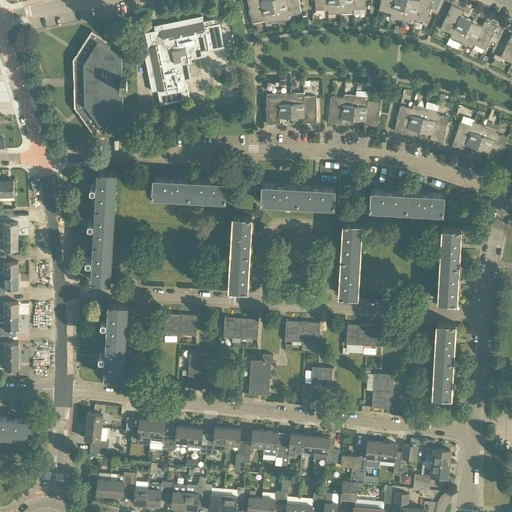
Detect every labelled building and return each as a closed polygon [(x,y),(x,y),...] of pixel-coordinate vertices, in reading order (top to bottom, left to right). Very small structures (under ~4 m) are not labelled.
[(266,24),(261,1),(260,0),(247,0),(252,23),(264,21),(265,24),(266,24)] [(264,0),(261,1),(266,24),(277,21),(272,0),(264,0)] [(289,19),(284,0),(272,0),(277,21),(289,19)] [(284,0),(289,19),(288,15),(301,13),(298,0),(284,0)] [(329,14),(328,0),(315,0),(315,11),(328,10),(328,14),(329,14)] [(328,0),(329,14),(340,14),(339,0),(328,0)] [(339,0),(340,14),(352,13),(351,0),(339,0)] [(351,0),(352,13),(353,13),(353,9),(365,9),(364,0),(351,0)] [(390,17),(390,18),(394,0),(381,0),(379,11),(390,14),(390,17)] [(402,20),(407,0),(394,0),(390,18),(402,20)] [(419,0),(417,0),(407,0),(402,20),(413,23),(419,0)] [(419,0),(413,23),(414,23),(415,20),(427,23),(432,0),(419,0)] [(440,29),(451,34),(452,34),(461,16),(463,11),(452,5),(440,29)] [(160,29),(156,30),(145,33),(148,47),(143,48),(152,91),(157,90),(160,105),(189,99),(186,80),(190,79),(188,64),(192,63),(191,59),(205,56),(204,51),(224,47),(219,23),(218,18),(203,21),(202,16),(159,25),(160,29)] [(450,37),(461,43),(471,21),(461,16),(452,34),(451,34),(450,37)] [(472,48),(474,45),(473,44),(482,26),(471,21),(461,43),(472,48)] [(474,45),(485,50),(496,27),(484,21),(482,26),(473,44),(474,45)] [(82,113),(80,115),(94,135),(114,121),(111,117),(123,108),(123,89),(128,89),(127,75),(122,75),(122,56),(109,47),(112,43),(92,30),(78,51),(81,53),(78,56),(76,54),(73,59),(74,79),(77,79),(77,88),(74,88),(74,107),(78,112),(80,110),(82,113)] [(500,57),(511,63),(511,62),(511,34),(500,57)] [(475,57),(478,51),(472,48),(469,54),(475,57)] [(404,88),(402,102),(413,104),(416,90),(404,88)] [(279,94),(280,118),(291,117),(291,93),(279,94)] [(302,93),(291,93),(291,117),(303,117),(302,93)] [(303,93),(302,93),(303,117),(303,123),(317,123),(316,97),(303,97),(303,93)] [(280,124),(280,118),(279,94),(266,94),(267,98),(266,98),(267,124),(280,124)] [(353,119),(356,96),(343,94),(343,98),(344,98),(342,118),(353,119)] [(365,121),(367,97),(356,96),(353,119),(365,121)] [(344,98),(343,98),(330,97),(328,123),(341,124),(342,118),(344,98)] [(380,102),(368,101),(368,97),(367,97),(365,121),(364,126),(378,128),(380,102)] [(420,131),(425,108),(413,105),(412,109),(413,109),(409,128),(420,131)] [(413,109),(412,109),(400,106),(394,131),(407,134),(409,128),(413,109)] [(436,114),(436,115),(437,111),(425,108),(420,131),(431,134),(436,114)] [(443,143),(448,120),(449,117),(436,115),(436,114),(431,134),(430,140),(443,143)] [(490,115),(488,122),(496,124),(498,117),(490,115)] [(473,126),(472,126),(460,122),(452,146),(465,150),(466,145),(473,126)] [(478,148),(485,126),(473,122),(472,126),(473,126),(466,145),(478,148)] [(495,133),(496,133),(497,130),(485,126),(478,148),(489,152),(495,133)] [(495,133),(489,152),(487,158),(499,162),(508,137),(496,133),(495,133)] [(115,208),(116,190),(117,171),(98,170),(97,186),(95,185),(93,184),(91,184),(89,185),(87,187),(87,191),(90,191),(90,192),(91,192),(92,192),(93,192),(94,192),(95,192),(97,192),(96,207),(115,208)] [(153,195),(171,196),(172,178),(154,177),(153,195)] [(190,179),(172,178),(171,196),(189,197),(190,179)] [(189,197),(207,199),(208,180),(190,179),(189,197)] [(1,180),(1,196),(14,196),(14,180),(1,180)] [(227,181),(208,180),(207,199),(225,200),(227,181)] [(261,202),(280,203),(281,184),(262,183),(261,202)] [(299,185),(281,184),(280,203),(298,204),(299,185)] [(298,204),(316,205),(317,186),(299,185),(298,204)] [(335,187),(317,186),(316,205),(334,206),(335,187)] [(370,208),(388,209),(390,190),(371,189),(370,208)] [(408,191),(390,190),(388,209),(407,210),(408,191)] [(407,210),(425,211),(426,192),(408,191),(407,210)] [(444,194),(426,192),(425,211),(443,212),(444,194)] [(113,244),(114,226),(115,208),(96,207),(95,222),(93,221),(91,220),(89,220),(87,221),(85,223),(85,227),(88,227),(88,228),(89,228),(90,228),(91,228),(92,228),(93,228),(95,228),(94,243),(113,244)] [(232,233),(251,235),(252,216),(233,215),(232,233)] [(4,223),(0,222),(0,236),(4,236),(18,236),(18,223),(4,223)] [(342,238),(361,239),(362,223),(343,222),(342,238)] [(442,227),(441,246),(460,246),(461,228),(442,227)] [(251,235),(232,233),(231,252),(250,253),(251,235)] [(0,243),(0,249),(4,250),(18,250),(18,236),(4,236),(4,243),(0,243)] [(361,239),(342,238),(341,258),(360,259),(361,239)] [(110,281),(112,263),(113,244),(94,243),(93,259),(91,257),(89,257),(86,257),(84,258),(83,260),(83,264),(86,264),(87,265),(88,265),(89,265),(90,265),(91,264),(92,265),(91,280),(110,281)] [(459,265),(460,246),(441,246),(440,264),(459,265)] [(230,270),(249,271),(250,253),(231,252),(230,270)] [(0,275),(4,275),(18,275),(18,262),(6,262),(6,256),(0,255),(0,275)] [(340,276),(359,277),(360,259),(341,258),(340,276)] [(440,264),(439,282),(458,283),(459,265),(440,264)] [(249,271),(230,270),(229,288),(248,289),(249,271)] [(18,288),(18,275),(4,275),(4,288),(18,288)] [(359,277),(340,276),(339,294),(358,296),(359,277)] [(457,301),(458,283),(439,282),(438,300),(457,301)] [(4,302),(4,315),(19,315),(19,302),(4,302)] [(108,324),(107,339),(126,341),(128,304),(109,303),(108,318),(106,317),(104,317),(102,317),(100,318),(98,320),(98,323),(101,324),(102,324),(102,325),(103,325),(104,325),(105,325),(106,324),(108,324)] [(164,311),(162,332),(179,333),(180,314),(164,313),(164,311)] [(195,334),(197,313),(196,315),(180,314),(179,333),(195,334)] [(19,329),(19,315),(4,315),(4,322),(0,322),(0,335),(0,336),(0,330),(5,330),(5,329),(19,329)] [(225,315),(224,336),(241,337),(242,318),(226,317),(226,315),(225,315)] [(258,317),(258,319),(242,318),(241,337),(258,338),(259,317),(258,317)] [(287,318),(285,340),(302,341),(303,321),(287,320),(287,318)] [(302,341),(318,342),(320,320),(319,320),(319,322),(303,321),(302,341)] [(349,324),(349,322),(348,322),(347,343),(364,344),(365,325),(349,324)] [(437,322),(436,340),(454,342),(455,323),(437,322)] [(381,324),(381,326),(365,325),(364,344),(380,345),(382,324),(381,324)] [(124,377),(125,359),(126,341),(107,339),(106,355),(104,354),(103,354),(103,353),(102,353),(101,353),(100,354),(99,354),(96,354),(96,358),(97,360),(99,361),(101,362),(104,361),(106,360),(105,376),(124,377)] [(453,360),(454,342),(436,340),(435,359),(453,360)] [(0,355),(5,356),(19,356),(19,342),(0,342),(0,355)] [(189,369),(208,371),(209,354),(190,353),(189,369)] [(263,360),(251,359),(250,376),(270,377),(271,361),(273,361),(273,354),(263,353),(263,360)] [(19,369),(19,356),(5,356),(5,369),(19,369)] [(435,359),(434,377),(452,378),(453,360),(435,359)] [(331,384),(332,367),(313,366),(312,383),(331,384)] [(207,387),(208,371),(189,369),(188,386),(186,386),(186,387),(209,388),(209,387),(207,387)] [(393,391),(394,374),(374,373),(373,389),(393,391)] [(247,393),(271,395),(271,394),(269,394),(270,377),(250,376),(249,393),(247,393)] [(451,396),(452,378),(434,377),(432,395),(451,396)] [(309,400),(332,401),(330,401),(331,384),(312,383),(311,399),(309,399),(309,400)] [(370,406),(370,407),(394,408),(394,407),(392,407),(393,391),(373,389),(372,406),(370,406)] [(86,425),(102,427),(103,414),(87,412),(86,425)] [(0,435),(9,437),(10,417),(8,417),(8,418),(0,416),(0,435)] [(10,417),(9,437),(27,438),(29,419),(13,418),(13,417),(10,417)] [(151,436),(152,419),(139,418),(138,430),(132,429),(132,430),(131,442),(137,443),(138,434),(151,436)] [(168,449),(170,436),(164,436),(165,421),(152,419),(151,436),(163,437),(162,448),(168,449)] [(100,440),(102,427),(86,425),(84,438),(91,439),(90,445),(108,447),(108,441),(100,440)] [(188,442),(190,427),(177,425),(176,437),(170,436),(168,449),(174,450),(175,441),(188,442)] [(225,452),(226,443),(228,428),(215,426),(214,435),(208,435),(206,453),(212,454),(213,448),(217,449),(220,451),(225,452)] [(206,453),(208,435),(202,434),(203,428),(190,427),(188,442),(187,447),(200,449),(200,452),(206,453)] [(235,461),(243,462),(244,454),(246,441),(240,441),(241,429),(228,428),(226,443),(238,445),(237,454),(236,453),(235,461)] [(263,454),(266,431),(253,429),(251,442),(246,441),(244,454),(243,462),(249,463),(250,455),(251,445),(264,446),(263,454)] [(266,431),(263,454),(276,455),(276,457),(282,457),(281,465),(283,445),(277,444),(279,432),(266,431)] [(283,445),(281,465),(287,465),(289,448),(302,450),(304,434),(291,433),(289,445),(283,445)] [(314,458),(315,451),(317,435),(304,434),(302,450),(314,451),(313,458),(314,458)] [(317,435),(315,451),(314,458),(327,460),(327,461),(333,462),(334,449),(335,443),(329,443),(329,437),(317,435)] [(366,456),(380,458),(382,442),(367,441),(366,456)] [(382,442),(380,458),(380,463),(395,465),(394,474),(399,475),(401,463),(395,462),(397,444),(382,442)] [(401,459),(409,460),(410,445),(403,444),(401,459)] [(426,461),(449,464),(450,450),(434,448),(427,447),(426,461)] [(342,455),(341,466),(351,467),(358,468),(360,458),(360,456),(342,455)] [(351,467),(350,481),(363,483),(364,475),(366,459),(360,458),(358,468),(351,467)] [(449,464),(426,461),(423,461),(421,474),(414,473),(413,481),(430,482),(431,476),(447,478),(449,464)] [(111,479),(109,495),(123,496),(124,484),(129,485),(131,472),(125,471),(124,475),(119,474),(118,480),(111,479)] [(401,482),(409,484),(411,475),(402,473),(401,482)] [(187,484),(186,492),(185,508),(198,509),(198,503),(204,503),(206,484),(206,476),(199,476),(199,481),(197,485),(187,484)] [(283,476),(282,490),(280,509),(279,511),(298,511),(299,504),(287,503),(288,494),(289,494),(290,493),(291,492),(292,477),(283,476)] [(97,494),(109,495),(111,479),(98,478),(97,494)] [(148,489),(147,504),(160,505),(160,500),(166,500),(168,481),(162,481),(161,483),(149,482),(148,489)] [(185,508),(186,492),(187,484),(186,484),(174,483),(174,482),(168,481),(166,500),(172,501),(172,507),(185,508)] [(348,499),(350,481),(342,481),(341,498),(348,499)] [(350,481),(348,499),(355,500),(357,486),(363,487),(363,483),(350,481)] [(210,509),(222,510),(224,494),(212,493),(213,484),(206,484),(204,503),(205,504),(205,503),(210,503),(210,509)] [(390,503),(392,485),(385,485),(383,502),(390,503)] [(224,494),(222,510),(236,511),(237,500),(243,500),(244,487),(238,487),(237,495),(224,494)] [(255,490),(250,490),(250,488),(244,487),(243,500),(249,501),(247,511),(260,511),(262,497),(254,497),(255,490)] [(134,503),(147,504),(148,489),(135,488),(134,503)] [(262,497),(260,511),(273,511),(274,509),(280,509),(282,490),(275,490),(275,499),(262,497)] [(337,511),(338,503),(331,503),(332,492),(325,492),(325,493),(320,493),(318,506),(324,506),(323,511),(337,511)] [(423,511),(424,508),(407,507),(409,494),(396,492),(394,510),(400,510),(400,511),(423,511)]
